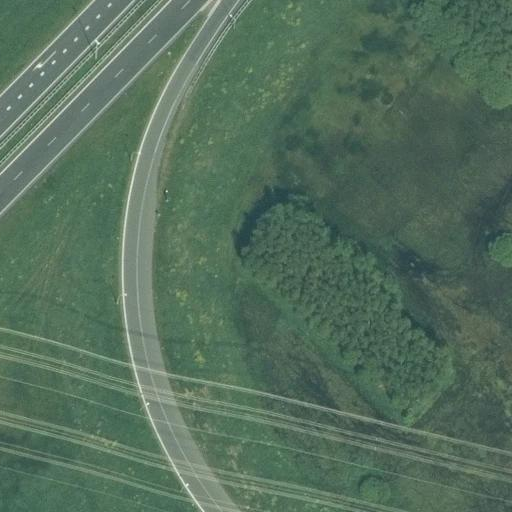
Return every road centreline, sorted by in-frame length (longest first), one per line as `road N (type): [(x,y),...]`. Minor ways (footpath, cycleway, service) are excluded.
road 1 (motorway): [(211,511),(147,390),(134,338),(130,243),(153,132),(226,0)]
road 2 (trunk): [(0,195),(189,0)]
road 3 (trunk): [(124,0),(0,127)]
